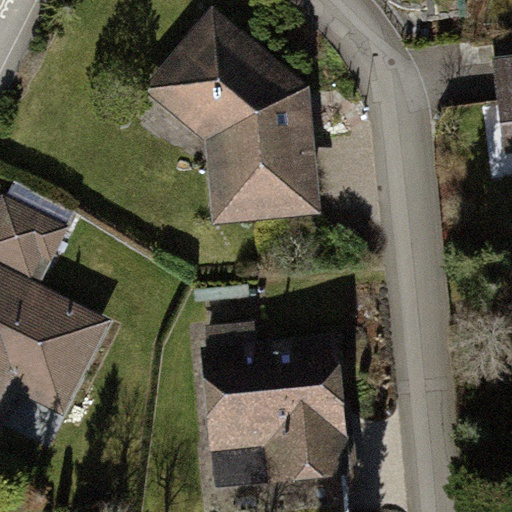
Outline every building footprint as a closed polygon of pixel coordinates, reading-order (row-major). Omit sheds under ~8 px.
[(293,85),(217,22),(187,61),(181,56),(155,90),(211,137),(220,135),(227,214),(313,207),(305,121),(292,109),(297,107),(293,85)] [(511,60),(498,62),(504,107),(511,106),(511,60)] [(77,212),(20,184),(0,223),(0,259),(43,281),(77,212)] [(89,317),(0,271),(0,410),(19,376),(68,400),(96,342),(98,329),(89,317)] [(214,355),(209,356),(218,441),(221,440),(225,481),(293,475),(293,478),(348,473),(335,344),(258,352),(255,329),(212,333),(214,355)]
